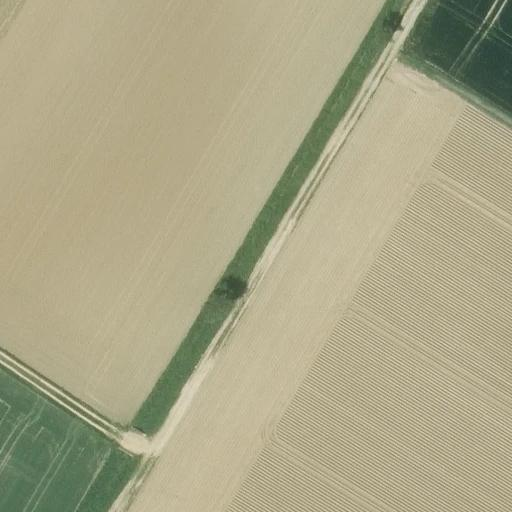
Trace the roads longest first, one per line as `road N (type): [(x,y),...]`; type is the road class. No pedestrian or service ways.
road 1 (track): [(115,511),(420,0)]
road 2 (track): [(152,452),(0,353)]
road 3 (track): [(391,49),(511,123)]
